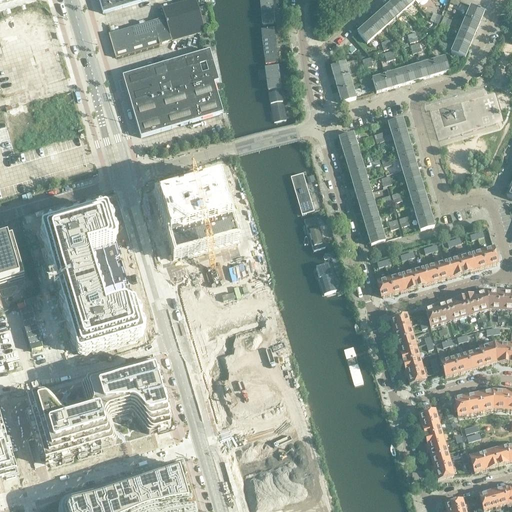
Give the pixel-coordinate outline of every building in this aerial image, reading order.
[(98,0),(102,14),(150,0),(98,0)] [(205,32),(198,9),(195,0),(193,0),(162,10),(164,19),(108,36),(115,59),(159,46),(159,45),(171,42),(205,32)] [(264,0),(266,26),(275,25),(273,0),(264,0)] [(405,11),(394,0),(385,8),(395,19),(405,11)] [(414,2),(411,0),(394,0),(405,11),(414,2)] [(479,24),(484,13),(470,7),(465,19),(479,24)] [(395,19),(385,8),(376,17),(386,28),(395,19)] [(386,28),(376,17),(366,25),(376,36),(386,28)] [(474,36),(479,24),(465,19),(460,30),(474,36)] [(376,36),(366,25),(357,34),(367,45),(376,36)] [(269,64),(279,63),(276,29),(266,30),(269,64)] [(469,48),(474,36),(460,30),(456,42),(469,48)] [(464,59),(469,48),(456,42),(451,54),(464,59)] [(218,82),(209,52),(164,65),(173,96),(214,84),(218,82)] [(449,73),(444,58),(432,62),(436,76),(449,73)] [(436,76),(432,62),(420,66),(424,80),(436,76)] [(349,76),(345,64),(331,68),(333,76),(334,80),(349,76)] [(173,96),(164,65),(122,78),(131,108),(173,96)] [(424,80),(420,66),(408,69),(412,84),(424,80)] [(267,94),(282,92),(279,67),(264,69),(267,94)] [(412,84),(408,69),(396,73),(400,87),(412,84)] [(400,87),(396,73),(384,76),(388,91),(400,87)] [(352,88),(349,76),(334,80),(338,92),(352,88)] [(388,91),(384,76),(372,80),(376,94),(388,91)] [(223,114),(214,84),(173,96),(182,126),(223,114)] [(356,100),(352,88),(338,92),(341,105),(356,100)] [(273,125),(287,122),(282,93),(267,96),(273,125)] [(182,126),(173,96),(131,108),(140,139),(182,126)] [(406,132),(402,120),(388,124),(391,136),(406,132)] [(409,144),(406,132),(391,136),(395,148),(409,144)] [(356,146),(353,135),(353,134),(338,139),(339,139),(342,151),(356,146)] [(413,156),(409,144),(395,148),(398,160),(413,156)] [(360,158),(356,146),(342,151),(346,163),(360,158)] [(416,168),(413,156),(398,160),(402,172),(416,168)] [(363,171),(360,158),(346,163),(349,175),(363,171)] [(420,180),(416,168),(402,172),(406,184),(420,180)] [(367,183),(363,171),(349,175),(353,187),(367,183)] [(307,178),(299,180),(307,207),(315,205),(307,178)] [(219,179),(155,198),(174,262),(238,243),(219,179)] [(423,192),(420,180),(406,184),(409,196),(423,192)] [(371,195),(367,183),(353,187),(356,199),(371,195)] [(427,204),(423,192),(409,196),(413,208),(427,204)] [(374,207),(371,195),(356,199),(360,211),(374,207)] [(430,216),(427,204),(413,208),(416,220),(430,216)] [(378,219),(374,207),(360,211),(364,223),(378,219)] [(106,211),(36,231),(73,358),(143,337),(106,211)] [(434,228),(430,216),(416,220),(420,232),(434,228)] [(327,250),(318,217),(304,221),(313,254),(327,250)] [(381,231),(378,219),(364,223),(367,235),(381,231)] [(385,243),(381,231),(367,235),(371,247),(385,243)] [(20,268),(19,264),(12,239),(0,242),(0,285),(23,279),(22,276),(21,271),(20,268)] [(497,264),(494,253),(493,249),(481,253),(486,269),(496,266),(497,264)] [(486,269),(481,253),(469,256),(475,273),(479,272),(479,271),(486,269)] [(475,273),(469,256),(458,259),(463,276),(470,274),(470,275),(475,273)] [(463,276),(458,259),(446,263),(451,280),(456,279),(455,278),(463,276)] [(340,294),(330,263),(315,268),(324,299),(340,294)] [(451,280),(446,263),(435,266),(439,283),(447,280),(447,281),(451,280)] [(439,283),(435,266),(423,270),(428,287),(432,286),(432,285),(439,283)] [(428,287),(423,270),(411,273),(416,289),(423,287),(424,288),(428,287)] [(209,283),(181,291),(218,416),(246,408),(245,404),(255,401),(256,405),(284,397),(247,271),(220,279),(209,283)] [(416,289),(411,273),(400,276),(405,294),(409,293),(409,292),(416,289)] [(405,294),(400,276),(388,280),(393,296),(400,294),(400,295),(405,294)] [(393,296),(388,280),(376,283),(381,298),(382,299),(393,296)] [(511,313),(511,292),(510,292),(510,294),(503,294),(502,313),(506,313),(506,310),(510,310),(509,313),(511,313)] [(489,312),(487,293),(486,293),(478,295),(477,293),(473,294),(479,315),(489,312)] [(502,313),(503,294),(487,293),(489,312),(493,312),(493,309),(497,310),(496,312),(502,313)] [(479,315),(473,294),(468,296),(469,298),(464,299),(469,315),(472,314),(473,317),(479,315)] [(469,315),(464,299),(458,301),(458,299),(454,300),(460,320),(467,318),(466,316),(469,315)] [(460,320),(454,300),(449,302),(449,304),(444,305),(449,321),(452,320),(453,322),(460,320)] [(449,321),(444,305),(439,307),(438,305),(434,306),(440,326),(447,324),(446,322),(449,321)] [(440,326),(434,306),(429,307),(430,310),(425,311),(430,329),(440,326)] [(31,310),(19,313),(31,353),(42,350),(31,310)] [(18,313),(6,316),(21,372),(34,368),(18,313)] [(410,327),(407,317),(390,321),(392,328),(390,328),(391,333),(410,327)] [(411,338),(409,335),(412,334),(410,327),(391,333),(392,337),(394,337),(396,343),(411,338)] [(416,349),(414,341),(412,342),(411,338),(396,343),(398,349),(396,350),(397,354),(416,349)] [(342,344),(353,381),(363,378),(352,341),(342,344)] [(496,364),(493,346),(487,348),(487,350),(484,351),(483,349),(479,350),(479,352),(484,368),(496,364)] [(510,365),(511,347),(505,346),(505,349),(501,348),(501,346),(494,346),(493,346),(496,364),(510,365)] [(418,357),(416,349),(397,354),(399,359),(401,358),(403,364),(417,360),(416,357),(418,357)] [(484,368),(479,352),(464,356),(465,362),(468,361),(469,366),(471,365),(473,371),(478,370),(479,370),(482,369),(483,368),(484,368)] [(464,356),(453,359),(458,376),(459,375),(460,375),(463,375),(464,374),(473,371),(471,365),(469,366),(468,361),(465,362),(464,356)] [(458,376),(453,359),(440,363),(445,380),(452,377),(453,378),(456,377),(457,376),(458,376)] [(422,371),(420,363),(418,363),(417,360),(403,364),(404,371),(403,372),(404,376),(422,371)] [(48,398),(27,404),(45,467),(114,448),(116,444),(112,424),(132,418),(150,437),(171,432),(153,367),(86,386),(82,391),(89,411),(67,417),(55,404),(48,398)] [(426,381),(422,371),(404,376),(405,381),(407,380),(409,386),(426,381)] [(506,412),(507,393),(492,392),(491,393),(493,412),(494,412),(499,412),(499,409),(503,409),(502,412),(506,412)] [(493,412),(491,393),(478,395),(481,414),(485,413),(485,411),(489,410),(490,412),(493,412)] [(481,414),(478,395),(466,398),(470,416),(481,414)] [(470,416),(466,398),(455,400),(454,401),(455,406),(452,406),(454,413),(456,413),(457,419),(470,416)] [(438,423),(435,412),(418,417),(420,423),(418,424),(419,428),(438,423)] [(0,422),(0,487),(17,482),(0,422)] [(438,431),(440,430),(438,423),(419,428),(420,433),(423,432),(424,438),(439,434),(438,431)] [(444,444),(442,437),(440,438),(439,434),(424,438),(426,445),(424,445),(425,449),(444,444)] [(261,445),(229,454),(261,511),(302,511),(296,487),(299,486),(295,471),(298,470),(294,454),(297,453),(292,436),(268,443),(268,445),(262,447),(261,445)] [(444,453),(446,452),(444,444),(425,449),(427,454),(429,454),(431,460),(445,456),(444,453)] [(509,465),(506,448),(492,452),(497,468),(509,465)] [(497,468),(492,452),(481,455),(485,472),(497,468)] [(485,472),(481,455),(469,459),(474,475),(485,472)] [(450,466),(448,459),(446,459),(445,456),(431,460),(433,467),(431,467),(432,472),(450,466)] [(454,477),(450,466),(432,472),(433,476),(435,475),(437,482),(454,477)] [(194,511),(190,496),(189,493),(183,474),(182,468),(128,487),(127,487),(123,488),(122,489),(121,489),(120,490),(120,491),(120,493),(120,494),(121,497),(120,497),(112,499),(110,492),(66,503),(64,504),(62,505),(61,507),(59,509),(59,511),(58,511),(194,511)] [(511,487),(508,488),(502,490),(507,506),(511,505),(511,487)] [(507,506),(502,490),(491,493),(495,509),(507,506)] [(486,511),(495,509),(491,493),(479,497),(483,511),(486,511)] [(462,511),(465,511),(462,502),(445,507),(446,511),(462,511)]
